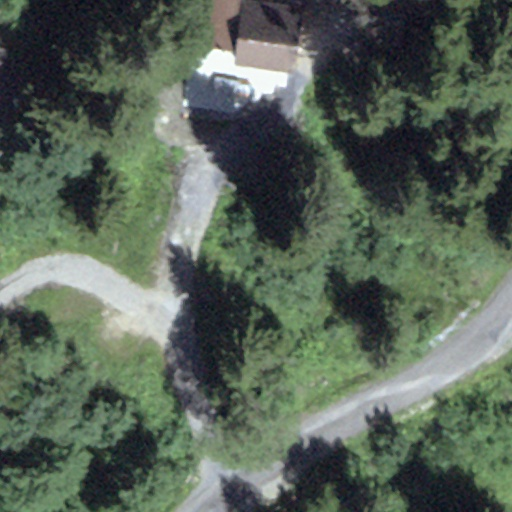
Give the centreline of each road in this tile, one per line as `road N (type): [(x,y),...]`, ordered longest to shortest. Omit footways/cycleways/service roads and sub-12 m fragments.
road 1 (unclassified): [(511,305),(442,366),(227,475),(188,511)]
road 2 (track): [(227,475),(147,313),(91,279),(50,267),(0,281)]
